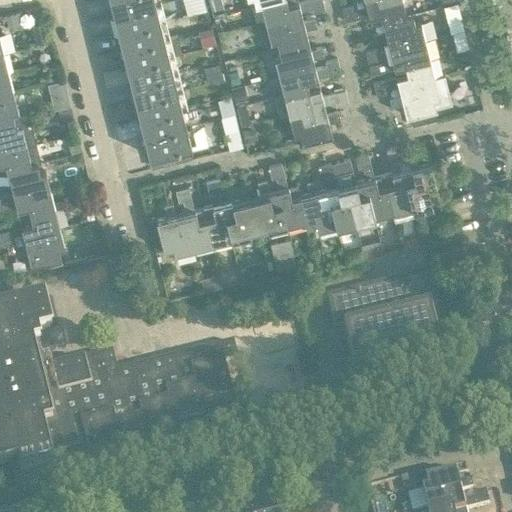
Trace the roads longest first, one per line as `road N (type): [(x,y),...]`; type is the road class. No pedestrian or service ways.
road 1 (residential): [(67,0),(128,242)]
road 2 (residential): [(116,511),(320,464)]
road 3 (residential): [(320,464),(511,413)]
